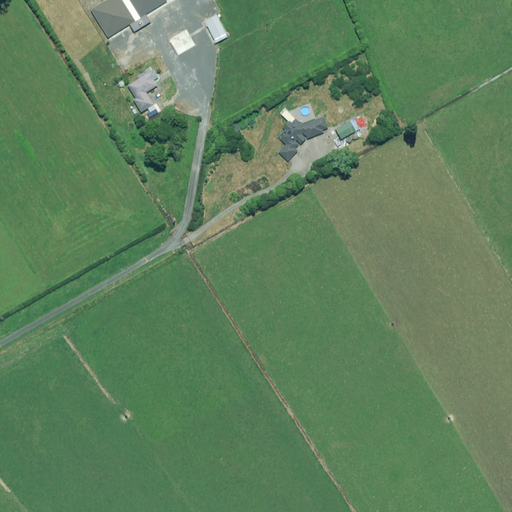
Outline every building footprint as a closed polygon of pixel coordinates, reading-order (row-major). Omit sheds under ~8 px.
[(108,0),(91,10),(108,38),(131,24),(137,20),(124,0),(108,0)] [(226,39),(215,17),(204,23),(214,45),(226,39)] [(183,32),(171,39),(169,39),(179,56),(197,45),(187,29),(183,32)] [(157,78),(152,70),(127,86),(135,98),(132,100),(140,112),(153,104),(145,93),(156,86),(153,81),(157,78)] [(300,116),(300,117),(300,118),(301,119),(301,120),(302,121),(303,121),(304,122),(305,122),(306,122),(307,122),(308,121),(309,120),(309,119),(310,119),(310,118),(310,117),(310,116),(310,115),(309,115),(309,114),(308,113),(305,115),(307,112),(306,112),(305,112),(304,112),(303,112),(303,113),(302,113),(301,114),(301,115),(300,116)] [(328,128),(324,115),(316,118),(317,120),(303,125),(296,119),(292,122),(291,121),(284,128),(286,131),(279,138),(286,145),(278,152),(288,163),(300,152),(296,148),(308,139),(324,133),(323,130),(328,128)] [(356,131),(351,121),(336,129),(342,139),(356,131)]
